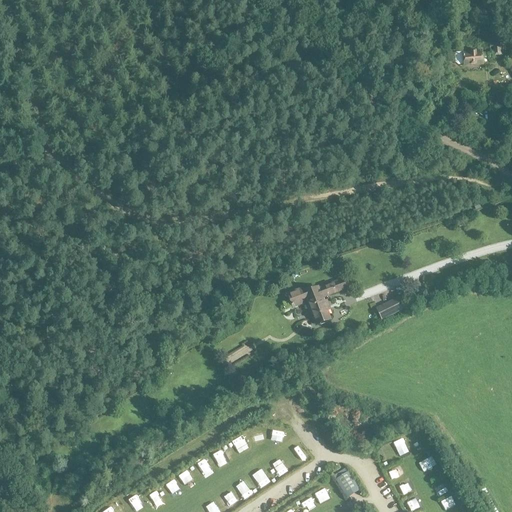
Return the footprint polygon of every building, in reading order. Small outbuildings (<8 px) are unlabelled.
[(493,47),(494,57),(501,56),(500,46),(493,47)] [(464,65),(483,64),(482,52),(463,54),(464,65)] [(323,303),(321,298),(346,289),(343,283),(320,292),(319,289),(306,294),(306,295),(291,301),(293,307),(307,302),(316,326),(330,321),(326,311),(329,310),(326,302),(323,303)] [(377,313),(381,321),(404,310),(400,302),(377,313)] [(255,445),(263,440),(256,428),(248,433),(255,445)] [(232,440),(238,451),(247,446),(241,435),(232,440)] [(401,442),(394,445),(397,453),(404,451),(401,442)] [(223,446),(214,449),(219,461),(227,458),(223,446)] [(277,479),(284,476),(280,465),(273,467),(277,479)] [(181,470),(186,480),(193,477),(188,467),(181,470)] [(260,488),(271,484),(267,472),(256,476),(260,488)] [(348,473),(336,481),(345,495),(357,488),(348,473)] [(168,490),(178,487),(174,477),(165,480),(168,490)] [(246,496),(254,493),(250,483),(242,487),(246,496)] [(313,490),(318,500),(328,495),(322,485),(313,490)] [(145,496),(151,506),(165,498),(158,488),(145,496)] [(127,501),(134,511),(144,506),(138,495),(127,501)] [(301,510),(310,503),(305,497),(297,504),(301,510)] [(227,504),(230,510),(240,504),(236,498),(227,504)] [(445,511),(454,507),(449,498),(440,503),(445,511)] [(408,510),(416,509),(415,499),(406,500),(408,510)]
